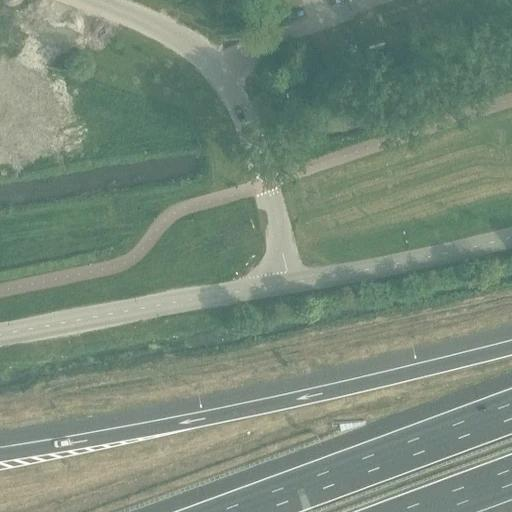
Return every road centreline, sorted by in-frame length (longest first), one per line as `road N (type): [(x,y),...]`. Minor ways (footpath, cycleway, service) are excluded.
road 1 (motorway): [(511,347),(211,417),(0,455)]
road 2 (unclassified): [(286,285),(262,173),(219,74),(174,37),(84,0)]
road 3 (unclassified): [(0,337),(286,285)]
road 4 (motorway): [(511,411),(243,511)]
road 5 (unclassified): [(286,285),(511,240)]
